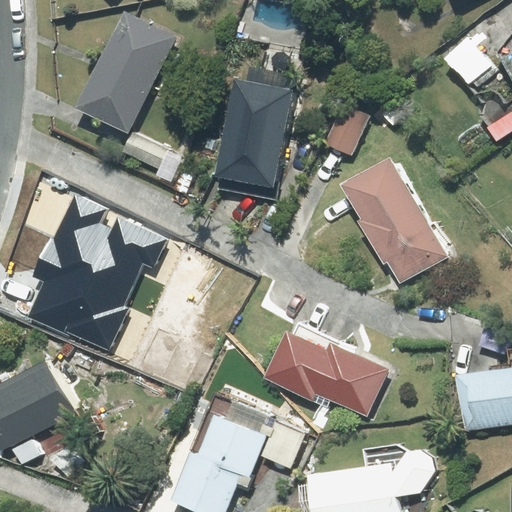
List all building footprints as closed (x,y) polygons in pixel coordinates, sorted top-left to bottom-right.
[(92,100),(145,126),(189,35),(136,10),(92,100)] [(504,65),(476,29),(453,49),(480,83),(504,65)] [(234,77),(217,184),(277,194),(294,86),(234,77)] [(359,151),(380,111),(352,96),(331,137),(359,151)] [(511,100),(511,99),(491,114),(509,139),(511,137),(511,100)] [(166,168),(177,145),(142,129),(131,152),(166,168)] [(415,145),(361,172),(381,209),(376,211),(410,278),(467,249),(415,145)] [(191,192),(201,169),(175,158),(165,180),(191,192)] [(110,206),(77,191),(55,238),(51,234),(31,277),(41,282),(23,322),(115,365),(142,306),(132,301),(146,273),(156,277),(174,238),(121,213),(113,229),(101,224),(110,206)] [(280,366),(326,395),(331,387),(375,413),(403,367),(312,313),(280,366)] [(68,349),(0,385),(0,417),(13,444),(95,404),(68,349)] [(511,422),(511,364),(469,369),(474,426),(511,422)] [(208,446),(185,493),(222,511),(234,511),(249,482),(256,486),(274,451),(301,465),(320,428),(232,382),(201,443),(208,446)] [(414,458),(328,466),(332,511),(413,511),(415,488),(433,489),(449,467),(449,449),(439,441),(424,442),(414,458)] [(80,442),(59,456),(72,475),(93,462),(80,442)]
